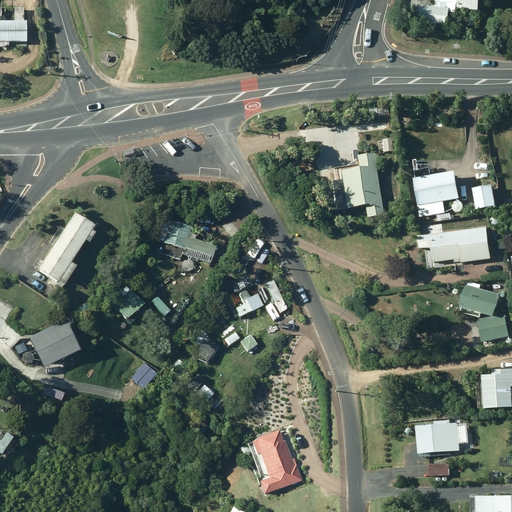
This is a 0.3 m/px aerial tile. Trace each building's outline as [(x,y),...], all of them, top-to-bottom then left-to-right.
[(477,0),(429,0),(429,5),(416,3),(414,21),(446,24),(447,11),(454,11),(455,7),(477,9),(477,0)] [(0,40),(26,41),(27,19),(24,19),(24,6),(0,6),(0,15),(14,15),(14,19),(0,19),(0,40)] [(327,179),(332,206),(341,205),(342,207),(360,204),(363,217),(381,214),(370,152),(352,155),(354,167),(353,167),(352,162),(340,164),(341,169),(336,170),(337,177),(327,179)] [(310,170),(307,173),(308,177),(311,179),(315,178),(317,175),(316,171),(313,169),(310,170)] [(417,204),(458,197),(453,169),(412,177),(417,204)] [(494,205),(490,183),(471,187),(475,208),(494,205)] [(393,192),(391,194),(390,197),(391,200),(394,201),(397,199),(398,196),(397,193),(393,192)] [(452,210),(453,211),(455,212),(457,212),(459,212),(460,211),(462,210),(462,208),(463,206),(462,204),(461,202),(459,201),(457,201),(455,201),(454,201),(452,203),(451,204),(451,206),(451,208),(452,210)] [(71,261),(86,238),(89,241),(96,231),(92,229),(95,224),(75,211),(44,261),(38,256),(33,264),(64,284),(77,265),(71,261)] [(170,221),(163,219),(153,250),(180,259),(182,253),(211,262),(216,245),(194,238),(195,235),(190,234),(192,227),(170,220),(170,221)] [(485,226),(420,234),(421,247),(429,246),(431,261),(453,258),(454,261),(460,261),(489,258),(485,226)] [(242,250),(234,263),(244,269),(252,256),(242,250)] [(181,270),(183,271),(184,272),(186,272),(188,272),(190,271),(191,269),(192,267),(192,265),(191,264),(190,262),(189,261),(187,260),(185,260),(183,261),(182,262),(181,264),(180,266),(180,268),(181,270)] [(279,293),(273,278),(265,282),(271,296),(279,293)] [(458,306),(492,316),(497,294),(478,289),(480,284),(468,281),(467,285),(464,284),(458,306)] [(127,318),(145,302),(131,287),(113,303),(127,318)] [(247,335),(257,330),(255,326),(262,324),(266,323),(262,314),(262,313),(259,306),(264,304),(261,298),(260,298),(258,293),(250,297),(247,289),(238,292),(242,301),(248,299),(253,310),(240,316),(244,323),(241,324),(247,335)] [(170,311),(157,296),(147,305),(161,320),(170,311)] [(80,312),(81,314),(83,315),(85,315),(87,314),(89,313),(90,312),(91,310),(91,308),(90,306),(89,305),(87,304),(86,303),(84,303),(82,304),(81,305),(80,307),(79,309),(79,310),(80,312)] [(481,341),(508,335),(503,313),(476,319),(481,341)] [(44,366),(81,348),(66,318),(29,336),(44,366)] [(208,364),(220,348),(205,337),(207,334),(199,329),(185,348),(208,364)] [(162,356),(168,347),(163,343),(157,352),(162,356)] [(24,361),(25,363),(27,364),(29,364),(31,364),(32,363),(34,361),(34,359),(34,357),(34,356),(33,354),(31,353),(29,352),(27,352),(25,353),(24,354),(23,356),(23,358),(23,360),(24,361)] [(177,373),(185,364),(179,358),(171,368),(177,373)] [(158,374),(144,362),(131,378),(146,390),(158,374)] [(482,408),(511,406),(511,405),(511,404),(511,367),(491,369),(491,374),(481,374),(482,408)] [(187,384),(191,389),(197,384),(192,379),(187,384)] [(64,391),(43,387),(41,396),(63,399),(64,391)] [(417,453),(459,450),(457,423),(450,423),(449,420),(433,421),(433,424),(415,425),(417,453)] [(196,432),(198,433),(199,434),(201,434),(203,434),(205,433),(206,432),(207,430),(207,428),(207,426),(205,424),(204,423),(202,423),(200,423),(198,424),(197,425),(196,426),(195,428),(196,430),(196,432)] [(265,493),(302,479),(297,465),(295,466),(285,440),(283,441),(279,429),(258,437),(259,438),(255,439),(269,477),(260,481),(265,493)] [(16,440),(1,430),(0,431),(0,453),(6,457),(16,440)] [(240,457),(241,458),(243,459),(245,459),(247,459),(249,458),(250,457),(251,455),(251,453),(250,451),(249,449),(247,448),(246,448),(244,448),(242,448),(240,450),(239,451),(239,453),(239,455),(240,457)] [(428,476),(449,476),(448,463),(428,464),(428,476)] [(493,511),(511,511),(511,495),(474,495),(474,511),(493,511)]
